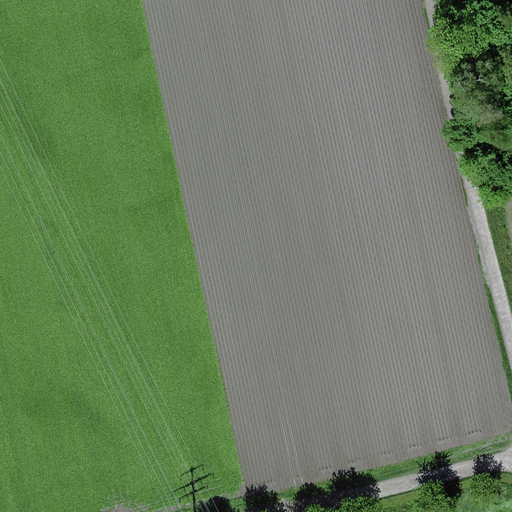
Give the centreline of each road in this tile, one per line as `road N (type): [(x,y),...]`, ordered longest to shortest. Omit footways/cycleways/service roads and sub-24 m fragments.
road 1 (track): [(432,0),(511,348)]
road 2 (track): [(511,460),(288,511)]
